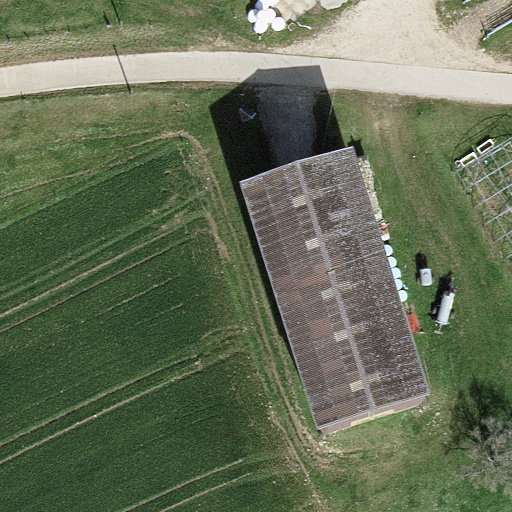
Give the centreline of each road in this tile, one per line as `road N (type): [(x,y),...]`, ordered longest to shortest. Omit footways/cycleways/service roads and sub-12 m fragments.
road 1 (track): [(0,100),(136,77),(327,67)]
road 2 (residential): [(511,97),(441,97),(327,67)]
